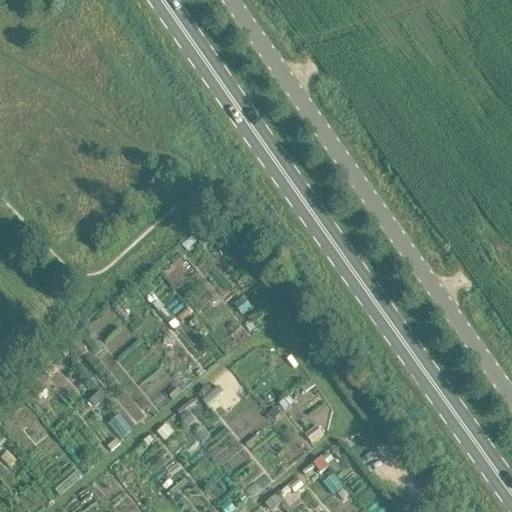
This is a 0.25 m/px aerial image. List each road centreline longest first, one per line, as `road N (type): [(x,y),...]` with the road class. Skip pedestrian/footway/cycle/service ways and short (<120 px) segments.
road 1 (secondary): [(511,494),(168,0)]
road 2 (unclassified): [(240,0),(511,397)]
